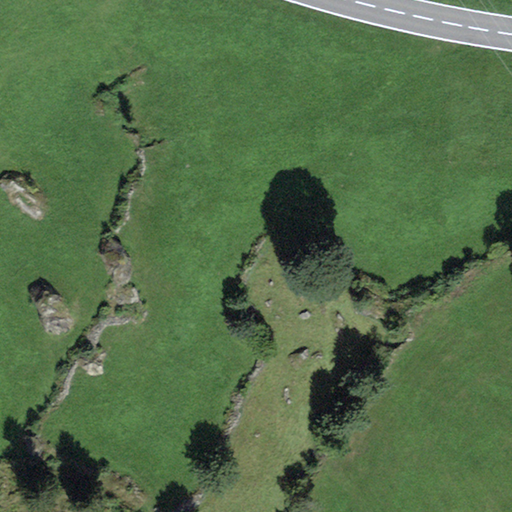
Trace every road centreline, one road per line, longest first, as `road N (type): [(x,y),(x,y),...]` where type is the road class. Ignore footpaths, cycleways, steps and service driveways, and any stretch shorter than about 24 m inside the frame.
road 1 (primary): [(511,33),(353,0)]
road 2 (track): [(140,511),(57,479),(0,471)]
